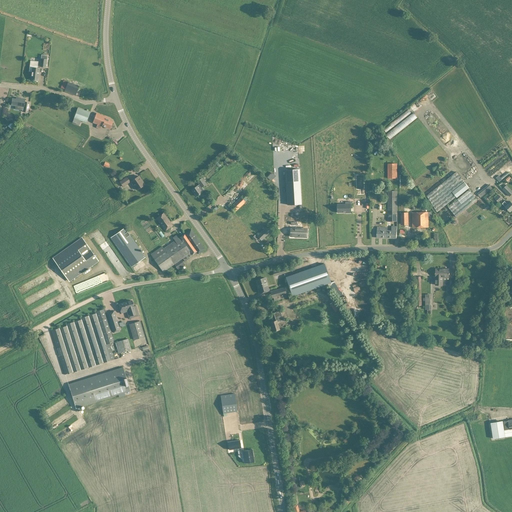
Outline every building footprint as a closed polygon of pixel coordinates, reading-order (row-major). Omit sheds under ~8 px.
[(32,68),(31,80),(38,81),(40,68),(32,68)] [(68,82),(64,80),(63,83),(61,88),(65,89),(64,92),(75,96),(77,92),(79,86),(68,82)] [(12,101),(11,105),(16,106),(15,109),(23,110),(23,111),(28,112),(29,108),(29,103),(25,102),(25,99),(18,98),(18,99),(12,99),(12,100),(12,101)] [(86,123),(90,113),(78,108),(74,118),(86,123)] [(97,124),(96,127),(101,129),(102,126),(110,129),(113,121),(107,119),(107,117),(96,113),(93,122),(97,124)] [(389,137),(414,117),(410,113),(386,132),(389,137)] [(11,129),(18,122),(15,120),(9,127),(11,129)] [(397,164),(387,164),(388,178),(397,178),(397,164)] [(285,170),(287,205),(301,204),(299,169),(285,170)] [(456,172),(427,195),(438,212),(456,197),(452,191),(464,181),(456,172)] [(139,176),(135,179),(131,181),(137,190),(145,185),(139,176)] [(123,187),(130,182),(127,177),(120,182),(123,187)] [(199,194),(204,190),(202,187),(206,184),(202,178),(197,181),(199,184),(196,187),(192,189),(196,196),(199,194),(199,195),(200,194),(199,194)] [(452,191),(457,198),(469,187),(464,181),(452,191)] [(486,183),(474,193),(478,197),(489,187),(486,183)] [(509,197),(511,194),(511,192),(506,186),(502,190),(509,197)] [(477,200),(474,196),(469,190),(448,207),(456,217),(477,200)] [(397,191),(388,191),(388,221),(397,221),(397,191)] [(240,197),(229,207),(234,212),(245,202),(242,199),(240,197)] [(511,209),(511,202),(511,203),(511,202),(508,204),(505,201),(502,203),(510,212),(511,209)] [(348,204),(337,204),(338,213),(345,212),(345,213),(351,213),(351,202),(348,202),(348,204)] [(431,212),(412,213),(412,223),(413,228),(428,227),(428,218),(432,218),(431,212)] [(166,230),(168,228),(172,225),(163,213),(157,218),(166,230)] [(362,213),(348,213),(349,228),(353,228),(353,236),(362,236),(362,213)] [(377,230),(377,238),(396,238),(397,227),(391,226),(391,231),(386,230),(386,228),(385,227),(383,227),(382,228),(382,230),(381,230),(381,227),(377,227),(377,230)] [(145,258),(132,239),(124,227),(110,237),(130,267),(145,258)] [(261,240),(269,233),(270,231),(266,227),(257,236),(261,240)] [(307,238),(307,233),(307,229),(291,228),(290,236),(298,236),(298,237),(307,238)] [(115,275),(122,271),(98,229),(91,233),(115,275)] [(189,258),(188,257),(192,254),(192,255),(197,252),(198,254),(205,249),(191,229),(187,232),(178,238),(176,235),(173,237),(175,241),(163,249),(162,246),(150,254),(163,272),(174,264),(178,270),(185,265),(181,260),(183,258),(185,261),(189,258)] [(99,261),(82,237),(53,258),(69,282),(99,261)] [(293,296),(316,288),(331,282),(324,263),(286,277),(293,296)] [(436,269),(435,280),(435,285),(443,285),(448,285),(448,292),(453,291),(453,280),(449,280),(449,278),(449,274),(449,273),(449,269),(443,269),(436,269)] [(18,292),(50,280),(46,272),(24,280),(25,283),(16,287),(18,292)] [(103,274),(70,285),(72,293),(106,281),(103,274)] [(259,293),(269,290),(265,278),(262,278),(261,278),(259,279),(258,280),(256,280),(259,288),(258,288),(259,293)] [(272,298),(281,295),(286,294),(284,288),(271,292),(272,298)] [(21,299),(25,307),(38,300),(34,292),(21,299)] [(132,300),(118,305),(121,312),(121,313),(127,312),(129,319),(139,316),(136,306),(134,306),(132,300)] [(333,302),(330,304),(334,311),(335,312),(338,310),(333,302)] [(40,303),(27,311),(31,319),(44,311),(40,303)] [(114,342),(104,309),(96,312),(96,313),(81,318),(81,319),(66,324),(67,326),(52,330),(65,375),(115,359),(110,344),(114,342)] [(107,313),(113,333),(120,331),(114,311),(107,313)] [(272,332),(277,330),(279,329),(278,325),(277,322),(283,320),(280,311),(274,313),(276,321),(270,322),(272,328),(271,328),(272,332)] [(140,321),(129,324),(134,340),(144,336),(140,321)] [(128,339),(115,343),(118,353),(131,350),(128,339)] [(68,384),(76,408),(80,407),(118,395),(124,393),(131,391),(123,367),(68,384)] [(235,394),(221,396),(223,413),(237,411),(235,394)] [(511,419),(508,420),(508,421),(504,421),(505,430),(504,430),(503,422),(491,423),(493,438),(511,435),(511,419)] [(240,440),(228,442),(229,450),(237,448),(238,456),(241,458),(243,458),(244,463),(247,463),(248,464),(251,463),(251,462),(254,462),(252,449),(241,451),(241,448),(240,440)] [(357,474),(354,478),(359,482),(362,478),(357,474)]
